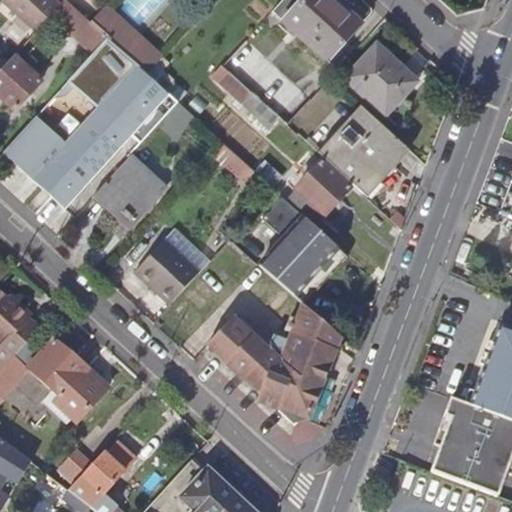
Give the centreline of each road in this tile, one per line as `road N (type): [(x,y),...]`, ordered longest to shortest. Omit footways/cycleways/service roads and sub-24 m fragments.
road 1 (residential): [(332,511),(493,83)]
road 2 (residential): [(0,219),(319,511)]
road 3 (residential): [(493,83),(397,0)]
